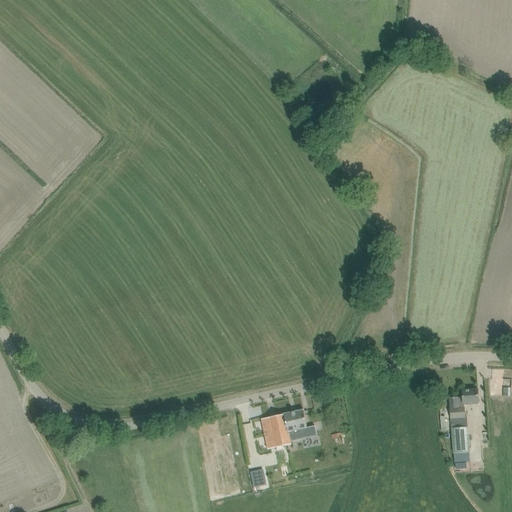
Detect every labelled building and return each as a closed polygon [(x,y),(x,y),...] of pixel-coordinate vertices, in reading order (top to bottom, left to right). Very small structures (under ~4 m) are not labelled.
[(496,386),(496,397),(504,397),(505,380),(500,380),(500,387),(496,386)] [(450,398),(450,408),(451,419),(464,418),(463,404),(479,403),(478,390),(463,391),(463,398),(458,398),(450,398)] [(262,420),(264,429),(268,449),(291,445),(288,432),(307,428),(306,420),(304,410),(284,414),(284,415),(262,420)] [(454,453),(455,463),(470,462),(468,428),(452,429),(453,453),(454,453)] [(72,452),(73,459),(83,457),(81,450),(72,452)]
